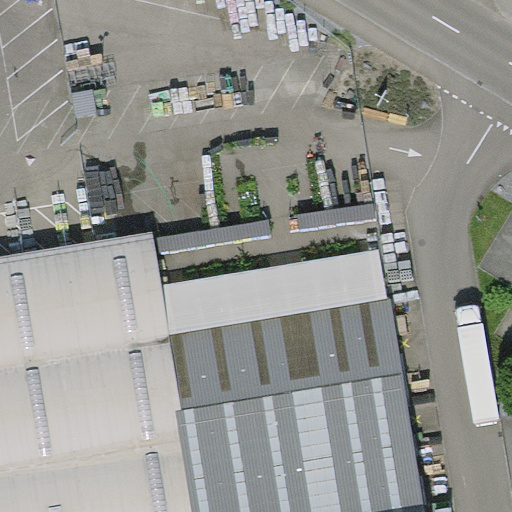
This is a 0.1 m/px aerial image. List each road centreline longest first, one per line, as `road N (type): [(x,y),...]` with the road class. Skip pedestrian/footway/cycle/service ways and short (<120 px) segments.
road 1 (residential): [(487,511),(438,248),(440,219),(511,96)]
road 2 (secondary): [(511,66),(401,0)]
